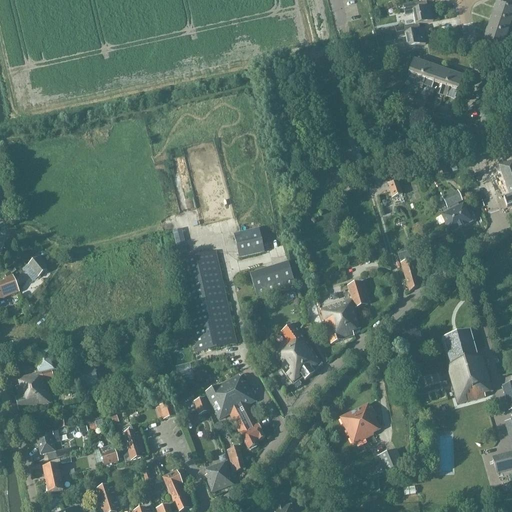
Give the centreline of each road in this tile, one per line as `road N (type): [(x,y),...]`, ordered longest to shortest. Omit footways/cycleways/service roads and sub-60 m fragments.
road 1 (tertiary): [(215,511),(324,377),(499,228)]
road 2 (residential): [(499,228),(474,161),(478,121),(462,3)]
road 3 (track): [(246,371),(218,239),(174,223)]
road 4 (residential): [(36,511),(0,362)]
